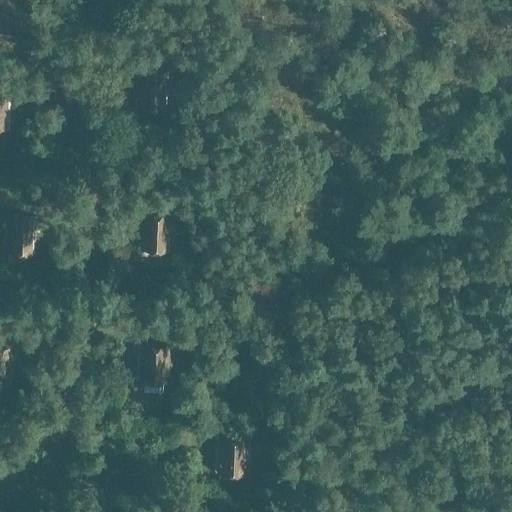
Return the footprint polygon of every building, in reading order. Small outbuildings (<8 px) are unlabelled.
[(137,108),(165,110),(167,73),(139,72),(137,108)] [(140,250),(168,252),(169,215),(142,213),(140,250)] [(35,218),(7,216),(5,253),(34,254),(35,218)] [(138,382),(166,384),(168,347),(140,345),(138,382)] [(0,386),(6,387),(8,351),(0,350),(0,386)] [(245,476),(246,438),(218,437),(216,475),(245,476)]
